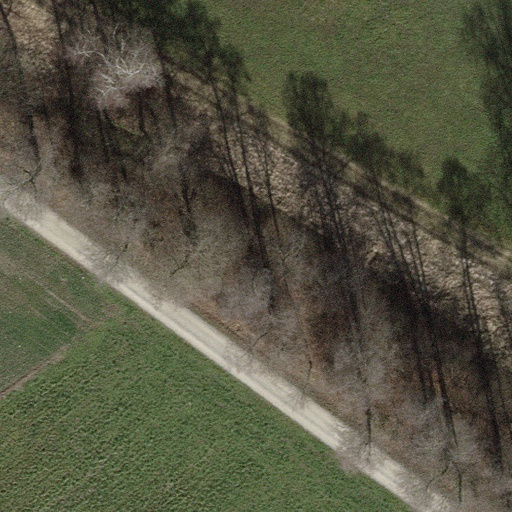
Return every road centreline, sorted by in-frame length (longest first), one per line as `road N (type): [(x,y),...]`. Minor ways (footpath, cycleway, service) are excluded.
road 1 (track): [(0,192),(442,511)]
road 2 (track): [(511,269),(50,0)]
